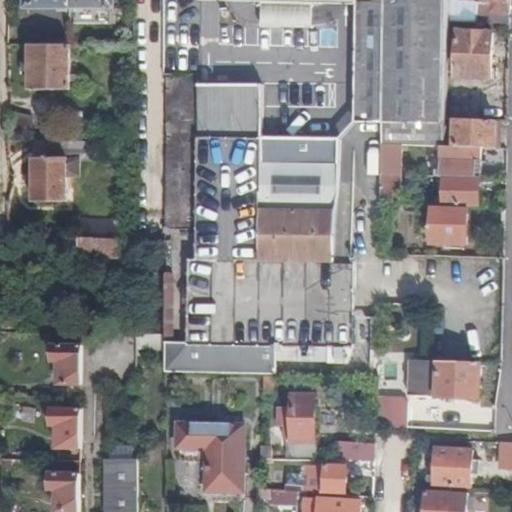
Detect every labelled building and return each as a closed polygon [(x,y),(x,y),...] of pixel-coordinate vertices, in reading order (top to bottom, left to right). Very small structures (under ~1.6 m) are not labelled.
[(31,0),(31,9),(73,9),(73,0),(31,0)] [(73,0),(73,9),(116,9),(115,0),(73,0)] [(199,0),(200,12),(359,30),(358,0),(199,0)] [(358,108),(356,205),(383,205),(384,176),(384,146),(385,0),(358,0),(359,30),(358,108)] [(385,0),(384,146),(405,147),(444,148),(446,148),(447,120),(448,76),(451,0),(385,0)] [(511,15),(511,0),(451,0),(448,76),(458,77),(459,78),(494,79),(495,34),(461,32),(461,22),(492,23),(492,14),(511,15)] [(72,47),(31,47),(31,93),(73,92),(72,47)] [(169,227),(195,227),(195,78),(170,78),(169,227)] [(189,347),(355,348),(356,261),(337,261),(337,211),(342,196),(343,122),(327,121),(327,118),(306,117),(306,108),(285,107),(285,87),(263,86),(263,87),(264,137),(264,194),(262,194),(263,261),(263,266),(230,266),(199,266),(199,261),(190,260),(189,347)] [(200,87),(199,261),(263,261),(262,194),(264,194),(264,137),(241,137),(240,87),(200,87)] [(263,87),(240,87),(241,137),(264,137),(263,87)] [(502,119),(510,119),(510,110),(502,110),(502,119)] [(9,115),(9,143),(35,143),(35,119),(23,119),(23,115),(9,115)] [(484,149),(498,149),(498,121),(458,120),(457,148),(484,149)] [(94,143),(39,143),(38,159),(35,159),(34,203),(68,203),(68,177),(82,178),(82,162),(95,162),(94,143)] [(384,146),(384,176),(404,177),(405,147),(384,146)] [(484,178),(484,176),(484,149),(457,148),(446,148),(444,148),(443,177),(484,178)] [(384,176),(383,205),(403,206),(404,177),(384,176)] [(473,208),(483,208),(484,178),(443,177),(443,183),(449,183),(449,194),(449,207),(473,208)] [(449,207),(437,207),(436,243),(472,244),(473,208),(449,207)] [(137,214),(138,241),(167,241),(167,230),(167,215),(137,214)] [(68,239),(68,255),(68,258),(83,258),(83,263),(85,266),(98,266),(100,265),(101,258),(112,259),(112,264),(142,265),(143,257),(167,257),(167,241),(138,241),(68,239)] [(22,278),(2,278),(2,317),(22,318),(22,278)] [(166,335),(139,335),(139,348),(167,349),(166,335)] [(85,385),(85,347),(55,346),(55,364),(61,364),(61,385),(85,385)] [(483,400),(484,364),(431,362),(412,361),(412,368),(407,373),(407,380),(412,385),(412,397),(483,400)] [(274,385),(263,386),(263,412),(272,411),(272,408),(274,408),(274,385)] [(380,427),(411,429),(411,404),(407,399),(381,398),(380,427)] [(295,409),(280,409),(280,429),(287,430),(287,442),(290,442),(290,459),(318,459),(318,399),(295,399),(295,409)] [(84,450),(84,411),(54,410),(54,428),(61,428),(60,450),(84,450)] [(198,423),(183,422),(180,422),(180,452),(207,453),(207,496),(250,497),(251,424),(198,423)] [(379,444),(353,443),(342,442),(341,458),(378,460),(379,444)] [(263,447),(263,461),(274,461),(274,447),(263,447)] [(481,477),(482,463),(477,463),(477,452),(439,451),(437,488),(475,490),(476,477),(481,477)] [(140,511),(140,459),(108,460),(107,511),(140,511)] [(312,473),(287,472),(286,490),(349,494),(350,466),(331,466),(330,468),(313,468),(312,473)] [(83,511),(83,475),(53,475),(53,492),(60,493),(58,511),(83,511)] [(263,492),(263,511),(276,511),(276,493),(263,492)] [(465,511),(466,511),(461,511),(461,501),(463,501),(463,495),(430,494),(429,509),(428,511),(465,511)] [(363,511),(364,503),(309,500),(308,511),(363,511)]
